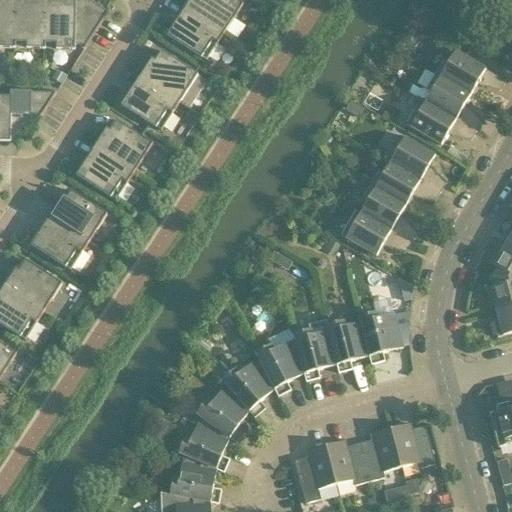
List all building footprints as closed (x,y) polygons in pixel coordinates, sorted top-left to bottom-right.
[(14,0),(0,0),(0,48),(15,49),(15,45),(14,45),(14,0)] [(44,0),(34,0),(14,0),(14,45),(15,45),(27,45),(26,50),(45,50),(45,46),(44,45),(44,0)] [(44,45),(45,46),(56,46),(56,50),(74,51),(74,47),(85,47),(84,48),(85,49),(110,10),(109,10),(107,12),(95,4),(93,4),(91,3),(90,2),(88,2),(84,1),(57,1),(56,0),(43,0),(44,0),(44,45)] [(190,0),(185,9),(224,34),(243,6),(233,0),(190,0)] [(224,34),(185,9),(167,37),(206,62),(224,34)] [(436,45),(441,36),(444,32),(435,27),(428,40),(436,45)] [(140,79),(179,104),(197,76),(161,52),(151,68),(148,66),(140,79)] [(444,60),(435,75),(470,96),(476,86),(499,93),(505,83),(455,53),(449,64),(444,60)] [(59,72),(54,80),(62,85),(66,77),(59,72)] [(470,96),(435,75),(426,90),(431,94),(425,103),(476,133),(481,124),(464,107),(470,96)] [(161,132),(179,104),(140,79),(122,107),(161,132)] [(0,142),(10,143),(10,116),(40,117),(39,118),(40,118),(56,93),(55,93),(55,94),(0,92),(0,142)] [(350,101),(345,110),(358,118),(364,109),(350,101)] [(476,133),(425,103),(420,113),(414,110),(405,126),(441,147),(447,136),(470,142),(476,133)] [(387,110),(382,118),(391,124),(396,116),(387,110)] [(95,148),(134,174),(152,145),(116,122),(106,138),(103,136),(95,148)] [(395,155),(390,165),(440,194),(445,185),(428,168),(435,157),(399,136),(390,152),(395,155)] [(134,174),(95,148),(76,177),(116,202),(134,174)] [(434,204),(440,194),(390,165),(384,175),(379,172),(370,187),(405,207),(411,197),(434,204)] [(400,218),(405,207),(370,187),(361,202),(366,205),(361,215),(411,244),(416,235),(400,218)] [(49,219),(88,244),(107,216),(70,192),(60,208),(57,206),(49,219)] [(405,253),(411,244),(361,215),(355,224),(350,221),(341,237),(376,258),(382,247),(405,253)] [(88,244),(49,219),(31,247),(70,272),(88,244)] [(328,240),(322,250),(333,256),(339,246),(328,240)] [(511,249),(506,246),(502,251),(497,248),(488,264),(498,270),(493,279),(511,281),(511,249)] [(280,257),(274,253),(269,262),(275,265),(280,257)] [(4,288),(43,314),(61,285),(25,262),(15,278),(12,276),(4,288)] [(511,281),(493,279),(496,288),(484,291),(489,309),(495,307),(496,313),(511,309),(511,281)] [(413,287),(398,280),(404,303),(411,301),(413,287)] [(43,314),(4,288),(0,294),(0,325),(25,342),(43,314)] [(242,318),(251,314),(246,304),(237,308),(242,318)] [(511,309),(496,313),(498,320),(492,321),(497,339),(511,334),(511,309)] [(359,318),(360,324),(361,324),(370,358),(369,358),(371,366),(384,363),(382,355),(403,349),(394,315),(377,320),(375,314),(359,318)] [(350,363),(369,358),(370,358),(361,324),(360,324),(344,328),(343,322),(326,327),(328,333),(328,332),(337,367),(339,375),(352,371),(350,363)] [(305,375),(304,375),(306,383),(319,380),(317,372),(337,367),(328,332),(328,333),(312,337),(310,331),(294,335),(295,340),(305,375)] [(286,385),(304,375),(305,375),(295,340),(273,352),(270,347),(255,354),(258,359),(274,391),(278,398),(290,392),(286,385)] [(0,380),(16,355),(0,345),(0,380)] [(222,382),(225,386),(226,385),(249,413),(254,419),(265,410),(259,404),(274,391),(258,359),(239,375),(235,371),(222,382)] [(237,429),(249,413),(226,385),(225,386),(211,405),(206,402),(196,416),(200,419),(200,418),(230,440),(229,440),(236,445),(244,434),(237,429)] [(167,398),(156,390),(154,389),(148,397),(151,398),(161,406),(167,398)] [(498,449),(511,445),(511,406),(511,404),(501,406),(501,412),(501,413),(489,416),(498,449)] [(216,470),(216,471),(224,474),(229,462),(221,458),(229,440),(230,440),(200,418),(200,419),(190,441),(185,439),(178,455),(183,457),(183,456),(216,470)] [(410,426),(390,431),(400,469),(418,464),(419,470),(435,466),(425,428),(411,432),(410,426)] [(372,442),(359,445),(369,483),(384,479),(383,474),(400,469),(390,431),(371,436),(372,442)] [(354,487),(369,483),(359,445),(347,449),(345,443),(325,448),(335,486),(353,482),(354,487)] [(318,491),(335,486),(325,448),(306,453),(308,464),(295,467),(305,505),(321,501),(318,491)] [(213,491),(216,471),(216,470),(183,456),(183,457),(178,481),(173,480),(170,496),(210,503),(210,504),(218,506),(221,492),(213,491)] [(503,487),(511,485),(511,482),(506,461),(496,463),(503,487)] [(416,481),(406,483),(410,496),(420,493),(416,481)] [(210,503),(170,496),(161,495),(161,511),(210,511),(210,504),(210,503)]
